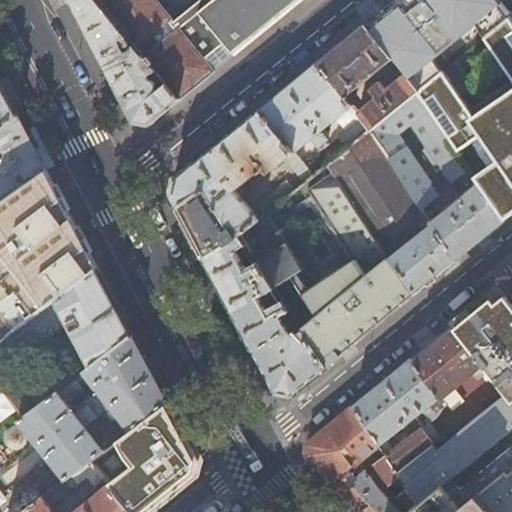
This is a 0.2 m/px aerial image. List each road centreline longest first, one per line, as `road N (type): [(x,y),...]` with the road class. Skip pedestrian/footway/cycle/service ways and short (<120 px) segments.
road 1 (residential): [(253,455),(501,253)]
road 2 (residential): [(352,0),(111,190)]
road 3 (primary): [(111,190),(253,455)]
road 4 (primary): [(12,0),(111,190)]
